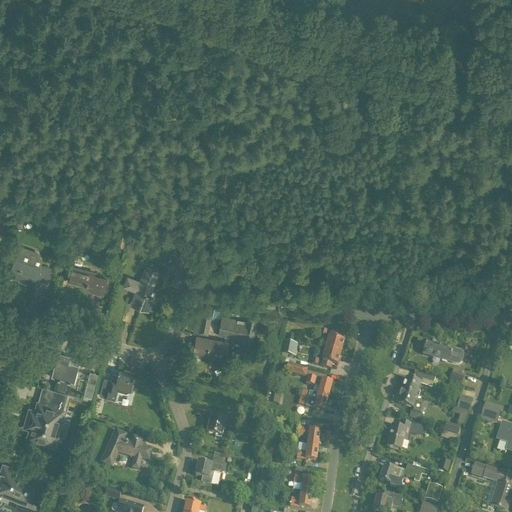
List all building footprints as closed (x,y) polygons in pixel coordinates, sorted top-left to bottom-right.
[(13,217),(15,208),(2,205),(0,214),(0,223),(9,226),(11,216),(13,217)] [(20,230),(25,211),(16,209),(11,227),(20,230)] [(123,248),(126,237),(117,234),(114,246),(123,248)] [(37,285),(43,269),(40,268),(42,261),(38,253),(16,245),(12,258),(15,259),(9,276),(28,283),(28,282),(37,285)] [(184,271),(187,259),(175,256),(172,268),(184,271)] [(106,279),(94,276),(95,273),(71,267),(69,276),(62,274),(61,279),(68,281),(68,282),(85,286),(84,289),(103,293),(106,279)] [(148,297),(158,272),(146,267),(140,282),(128,277),(124,287),(136,291),(131,304),(148,311),(153,298),(148,297)] [(207,335),(211,315),(197,312),(193,332),(207,335)] [(251,343),(257,315),(247,313),(246,322),(221,317),(218,335),(242,340),(242,341),(251,343)] [(326,349),(340,353),(344,341),(339,340),(340,335),(331,332),(329,337),(326,349)] [(224,359),(227,342),(196,336),(193,353),(207,355),(206,356),(224,359)] [(427,341),(419,339),(417,346),(424,348),(423,354),(449,362),(449,363),(457,365),(458,365),(459,365),(460,364),(461,364),(461,363),(462,362),(463,359),(463,356),(463,355),(463,354),(463,353),(462,353),(461,352),(460,352),(453,349),(427,341)] [(297,344),(282,342),(280,354),(295,357),(297,344)] [(74,383),(79,366),(68,363),(70,356),(33,346),(30,358),(46,362),(54,365),(51,377),(74,383)] [(337,365),(340,353),(326,349),(322,361),(321,366),(330,369),(332,364),(337,365)] [(305,378),(308,369),(288,364),(285,372),(305,378)] [(131,379),(133,372),(125,370),(124,373),(118,371),(117,376),(112,374),(110,380),(104,378),(99,396),(103,397),(114,400),(118,387),(132,391),(135,380),(131,379)] [(90,400),(97,375),(90,373),(83,398),(90,400)] [(426,374),(424,385),(434,387),(436,376),(426,374)] [(462,385),(464,378),(451,374),(449,381),(462,385)] [(318,395),(328,397),(332,383),(322,380),(307,376),(305,384),(320,388),(318,395)] [(401,391),(416,396),(421,383),(406,378),(402,391),(401,391)] [(67,395),(52,390),(49,401),(64,406),(67,395)] [(421,398),(416,396),(401,391),(399,398),(400,398),(397,404),(411,409),(410,413),(421,417),(426,403),(420,401),(421,398)] [(281,394),(274,393),(273,403),(279,404),(281,394)] [(328,397),(318,395),(309,393),(305,406),(314,409),(324,412),(328,397)] [(468,412),(472,400),(460,396),(456,408),(468,412)] [(29,409),(24,427),(30,429),(28,438),(53,445),(63,409),(38,402),(35,411),(29,409)] [(482,410),(499,416),(501,408),(484,403),(482,410)] [(496,424),(499,416),(482,410),(479,419),(496,424)] [(256,419),(244,416),(242,424),(254,426),(256,419)] [(225,421),(211,417),(207,434),(222,437),(224,427),(231,428),(233,422),(225,420),(225,421)] [(421,437),(423,427),(400,421),(398,428),(392,426),(387,447),(400,450),(403,441),(409,443),(410,435),(421,437)] [(458,435),(460,428),(441,422),(439,429),(458,435)] [(511,452),(511,426),(502,423),(496,441),(508,444),(506,451),(511,452)] [(278,440),(279,434),(273,433),(273,429),(267,428),(266,438),(278,440)] [(307,445),(318,446),(320,432),(301,429),(300,437),(308,438),(307,445)] [(131,446),(122,443),(126,435),(117,431),(114,438),(102,463),(111,467),(118,453),(135,458),(132,468),(138,470),(141,459),(148,461),(151,451),(140,448),(142,440),(133,438),(131,446)] [(316,461),(318,446),(307,445),(306,452),(298,451),(297,459),(305,460),(316,461)] [(288,464),(289,457),(277,456),(276,463),(288,464)] [(447,473),(450,463),(442,460),(438,470),(447,473)] [(225,472),(226,465),(223,464),(223,463),(212,461),(211,466),(198,463),(195,476),(202,478),(201,483),(211,486),(214,474),(210,473),(211,470),(221,473),(221,471),(225,472)] [(1,471),(0,470),(0,492),(25,501),(22,510),(28,511),(32,511),(44,477),(11,466),(4,464),(1,471)] [(422,479),(425,471),(420,470),(420,469),(407,465),(404,474),(417,478),(417,477),(422,479)] [(511,500),(511,495),(511,474),(487,466),(483,479),(497,484),(490,506),(505,511),(508,499),(511,500)] [(394,471),(384,467),(383,469),(381,469),(380,472),(382,473),(379,481),(390,485),(389,486),(399,489),(402,480),(401,480),(403,473),(395,470),(394,471)] [(301,492),(311,494),(314,479),(303,478),(294,477),(293,484),(302,485),(301,492)] [(438,504),(442,489),(429,485),(424,500),(431,502),(437,504),(438,504)] [(119,501),(121,493),(107,488),(104,497),(111,499),(119,501)] [(309,509),(311,494),(301,492),(300,500),(291,499),(290,506),(309,509)] [(400,510),(403,497),(379,492),(378,498),(376,497),(374,505),(373,505),(372,510),(373,511),(390,511),(392,508),(400,510)] [(141,511),(143,507),(120,501),(119,506),(115,504),(112,506),(111,510),(112,511),(113,511),(141,511)] [(184,511),(198,511),(199,511),(200,511),(204,511),(206,507),(200,506),(186,503),(184,511)]
